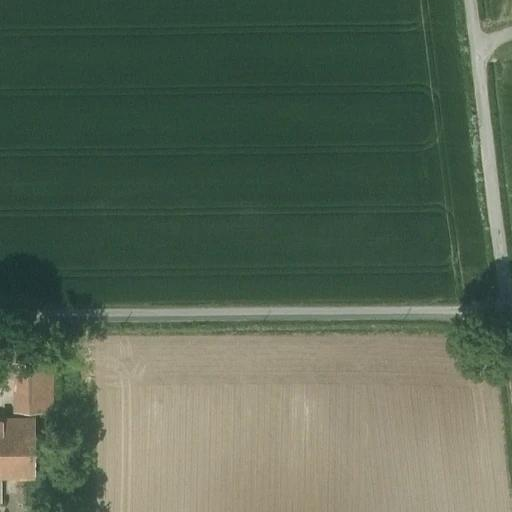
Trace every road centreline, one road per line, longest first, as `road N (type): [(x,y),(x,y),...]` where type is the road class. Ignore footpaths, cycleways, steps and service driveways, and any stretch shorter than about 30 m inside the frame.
road 1 (unclassified): [(508,316),(0,314)]
road 2 (residential): [(508,316),(467,0)]
